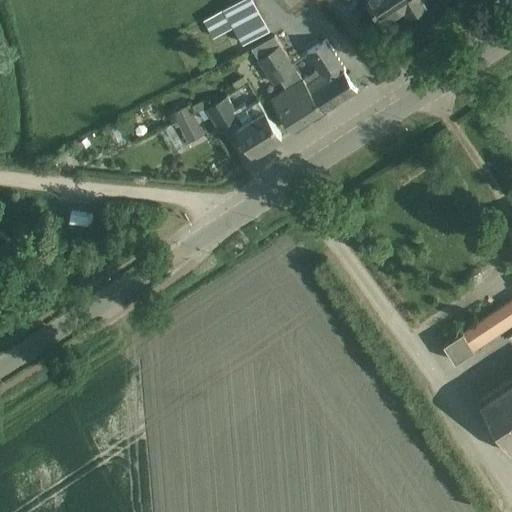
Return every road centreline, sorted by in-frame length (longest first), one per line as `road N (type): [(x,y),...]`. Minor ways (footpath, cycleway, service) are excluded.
road 1 (tertiary): [(0,369),(511,41)]
road 2 (track): [(0,179),(241,214)]
